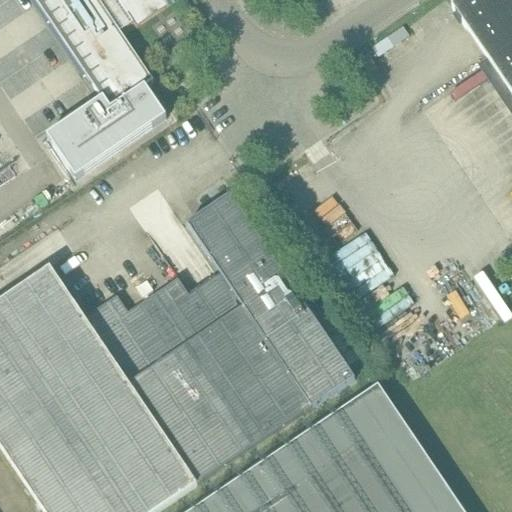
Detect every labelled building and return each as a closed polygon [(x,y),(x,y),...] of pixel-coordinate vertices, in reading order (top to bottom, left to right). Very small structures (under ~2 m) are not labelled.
[(153,84),(120,34),(133,25),(137,31),(170,9),(164,0),(33,0),(102,101),(46,139),(75,181),(166,120),(145,89),(153,84)] [(511,0),(464,0),(451,9),(511,99),(511,0)] [(318,207),(326,224),(349,213),(340,196),(318,207)] [(187,226),(221,276),(189,298),(178,281),(128,315),(117,298),(84,320),(50,271),(0,304),(0,449),(42,511),(160,511),(354,381),(230,197),(187,226)] [(145,278),(135,284),(144,299),(154,294),(145,278)] [(460,290),(448,296),(459,319),(472,313),(460,290)] [(461,511),(377,387),(191,511),(461,511)]
